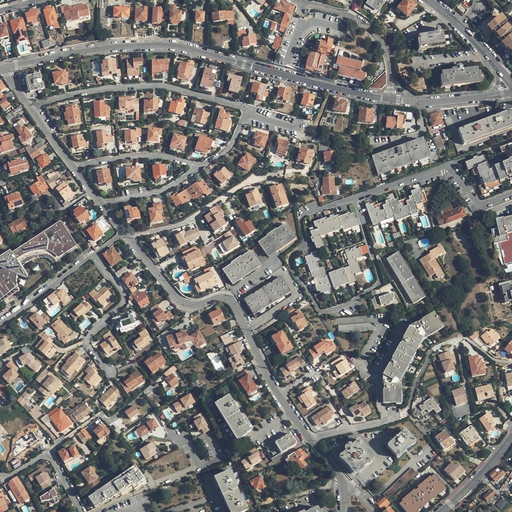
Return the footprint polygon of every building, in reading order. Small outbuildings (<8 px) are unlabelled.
[(109,0),(100,0),(100,8),(102,8),(101,16),(109,16),(109,0)] [(368,0),(364,7),(374,14),(383,0),(368,0)] [(411,0),(405,0),(399,8),(408,16),(417,6),(411,0)] [(281,26),(287,28),(289,23),(291,16),(293,12),(292,12),(294,6),(281,2),(280,5),(276,3),(274,9),(285,13),(281,26)] [(68,5),(61,7),(62,13),(64,13),(66,22),(71,21),(70,18),(78,17),(79,17),(89,15),(87,4),(69,8),(68,5)] [(170,6),(169,20),(171,20),(170,23),(172,25),(176,25),(179,23),(179,21),(180,21),(181,12),(175,12),(175,6),(170,6)] [(48,26),(53,24),(52,20),(57,19),(56,18),(58,18),(57,14),(55,14),(53,7),(50,8),(51,8),(47,9),(44,11),(48,26)] [(119,9),(114,9),(113,17),(117,17),(117,18),(125,19),(125,18),(128,18),(129,8),(119,7),(119,9)] [(162,18),(165,18),(165,11),(161,11),(161,8),(157,7),(157,9),(153,9),(152,24),(157,25),(157,23),(162,23),(162,18)] [(147,8),(141,8),(141,9),(135,9),(135,21),(146,21),(147,8)] [(41,15),(39,9),(29,12),(29,13),(26,14),(28,23),(32,22),(32,24),(37,23),(35,16),(41,15)] [(234,20),(233,11),(212,14),(213,22),(226,21),(234,20)] [(196,14),(194,13),(194,19),(196,19),(196,21),(204,22),(205,13),(197,13),(196,14)] [(484,28),(489,33),(491,31),(494,35),(492,37),(496,41),(500,39),(509,31),(497,17),(484,28)] [(22,19),(11,22),(14,33),(14,34),(15,33),(18,42),(27,40),(25,31),(25,30),(22,19)] [(287,28),(282,39),(279,48),(283,49),(292,24),(289,23),(287,28)] [(1,29),(0,28),(0,37),(1,42),(9,39),(5,24),(0,25),(1,29)] [(420,48),(442,45),(440,30),(439,29),(439,28),(438,28),(436,28),(435,28),(434,29),(433,30),(434,33),(418,36),(420,48)] [(511,35),(509,31),(500,39),(502,41),(499,44),(504,50),(505,48),(508,52),(506,53),(511,58),(511,57),(511,35)] [(242,41),(242,47),(249,46),(249,45),(256,44),(254,34),(247,36),(242,37),(243,41),(242,41)] [(272,48),(278,51),(279,48),(282,39),(276,37),(272,48)] [(44,49),(50,47),(48,41),(48,40),(42,41),(44,49)] [(324,75),(328,76),(329,72),(325,71),(326,67),(323,66),(325,57),(327,57),(327,56),(328,56),(329,54),(330,54),(331,50),(334,50),(335,47),(331,46),(332,42),(325,40),(324,43),(319,42),(318,46),(312,45),(305,70),(320,75),(324,76),(324,75)] [(335,66),(333,66),(332,68),(338,70),(337,75),(363,82),(365,74),(358,73),(359,71),(360,71),(362,63),(338,57),(336,63),(335,66)] [(133,75),(139,75),(138,66),(142,66),(141,59),(126,61),(127,77),(133,77),(133,75)] [(115,60),(102,62),(102,65),(101,65),(102,73),(111,72),(111,74),(111,75),(117,74),(116,70),(115,60)] [(167,61),(152,61),(152,72),(160,72),(160,70),(167,70),(167,61)] [(177,77),(188,79),(189,76),(191,76),(193,65),(180,62),(178,71),(179,71),(177,77)] [(478,69),(467,70),(467,73),(464,73),(464,70),(463,68),(463,67),(462,66),(461,66),(460,66),(458,66),(457,67),(457,69),(457,71),(442,73),(444,86),(480,82),(478,69)] [(201,84),(206,86),(206,84),(212,86),(215,75),(211,74),(212,70),(205,68),(201,84)] [(67,83),(65,71),(52,74),(55,84),(58,83),(59,85),(67,83)] [(30,93),(43,90),(39,74),(26,77),(30,93)] [(386,85),(386,74),(370,88),(380,90),(386,85)] [(227,81),(229,82),(231,82),(230,85),(229,89),(238,91),(241,79),(229,75),(227,81)] [(251,92),(254,94),(258,94),(257,96),(256,100),(264,102),(267,92),(264,91),(265,86),(253,83),(251,92)] [(287,101),(290,90),(279,88),(276,99),(287,101)] [(15,95),(12,91),(3,96),(0,98),(0,105),(4,111),(11,106),(10,105),(9,105),(6,101),(5,99),(6,98),(8,100),(15,95)] [(301,105),(312,108),(314,97),(303,94),(301,105)] [(126,100),(118,100),(119,110),(127,110),(133,110),(136,110),(136,112),(139,112),(139,104),(135,105),(134,100),(131,100),(131,97),(126,98),(126,100)] [(333,110),(345,113),(347,107),(345,107),(346,102),(344,101),(344,100),(340,99),(336,98),(334,107),(332,106),(332,110),(333,110)] [(149,99),(149,101),(144,101),(144,110),(158,111),(158,100),(149,99)] [(179,100),(178,102),(178,104),(176,103),(171,102),(168,112),(181,116),(185,101),(179,100)] [(93,103),(94,118),(98,118),(99,121),(110,120),(109,105),(102,106),(102,103),(99,103),(99,102),(93,103)] [(5,116),(8,121),(25,109),(22,104),(5,116)] [(66,113),(67,121),(68,126),(81,124),(78,106),(73,107),(65,109),(66,113)] [(202,112),(202,110),(195,108),(191,121),(205,125),(208,113),(204,112),(202,112)] [(225,131),(228,120),(230,115),(223,114),(224,110),(220,109),(215,128),(225,131)] [(373,112),(368,112),(366,111),(366,109),(360,109),(358,121),(371,123),(373,112)] [(511,126),(511,111),(511,110),(458,130),(463,145),(511,126)] [(440,118),(439,113),(430,115),(431,119),(431,122),(432,126),(442,124),(440,118)] [(402,117),(397,116),(397,119),(394,119),(387,118),(386,128),(401,130),(402,117)] [(22,129),(20,126),(18,124),(14,127),(21,135),(18,137),(22,144),(25,142),(24,142),(32,137),(25,127),(22,129)] [(136,136),(141,136),(141,129),(136,129),(136,131),(124,131),(125,142),(129,142),(131,142),(131,143),(136,143),(136,136)] [(161,130),(148,130),(147,142),(157,142),(157,136),(161,136),(161,130)] [(103,149),(103,147),(102,144),(104,144),(112,143),(110,135),(107,136),(106,131),(96,132),(97,143),(97,149),(103,149)] [(263,148),(267,136),(256,132),(254,139),(256,139),(254,145),(263,148)] [(13,134),(3,137),(2,133),(0,133),(0,147),(2,152),(14,149),(11,140),(14,139),(13,134)] [(72,148),(76,148),(78,147),(79,149),(87,147),(86,140),(85,140),(82,140),(81,135),(71,137),(72,148)] [(186,139),(173,135),(169,148),(176,150),(177,149),(182,151),(186,139)] [(213,140),(200,136),(196,149),(207,153),(208,148),(211,149),(213,140)] [(440,136),(433,139),(439,153),(446,151),(440,136)] [(278,140),(277,144),(278,144),(277,150),(276,153),(285,156),(289,143),(278,140)] [(426,156),(420,141),(374,157),(379,172),(426,156)] [(488,173),(487,171),(482,156),(467,162),(470,169),(473,168),(476,175),(480,174),(484,185),(480,186),(483,193),(494,189),(493,186),(500,183),(499,179),(506,177),(507,180),(511,178),(511,143),(499,148),(501,153),(505,152),(509,163),(494,168),(495,170),(488,173)] [(30,145),(25,148),(28,153),(29,156),(37,150),(35,147),(33,149),(30,145)] [(35,157),(41,153),(40,151),(38,149),(37,150),(29,156),(32,159),(35,157)] [(298,162),(300,163),(301,160),(303,161),(303,164),(304,164),(304,165),(309,166),(313,153),(300,149),(297,160),(299,161),(298,162)] [(337,163),(336,154),(333,155),(332,152),(323,153),(324,162),(329,162),(331,162),(332,163),(337,163)] [(44,154),(37,159),(40,163),(38,164),(39,167),(41,166),(42,168),(50,163),(44,154)] [(246,155),(244,158),(243,160),(241,159),(238,165),(248,172),(255,160),(246,155)] [(7,163),(7,164),(9,169),(10,174),(29,169),(26,161),(22,162),(21,159),(7,163)] [(159,177),(166,176),(165,165),(152,167),(153,178),(153,179),(155,180),(156,180),(157,180),(159,179),(159,177)] [(132,178),(132,180),(139,180),(138,168),(126,169),(126,179),(130,179),(132,178)] [(220,170),(219,170),(213,176),(222,185),(231,176),(224,168),(220,171),(220,170)] [(98,184),(105,183),(111,182),(111,178),(110,178),(108,170),(96,172),(98,184)] [(57,173),(46,181),(48,185),(52,183),(60,177),(57,173)] [(45,182),(46,181),(42,175),(38,177),(40,180),(29,187),(34,195),(37,193),(40,191),(41,193),(48,188),(45,182)] [(323,178),(324,185),(324,191),(322,191),(322,195),(336,194),(335,186),(335,177),(323,178)] [(196,183),(186,190),(192,198),(193,200),(203,194),(204,195),(205,194),(206,196),(211,193),(203,181),(200,183),(197,185),(196,183)] [(65,201),(68,198),(67,196),(71,192),(64,182),(61,184),(60,182),(58,183),(59,186),(56,188),(65,201)] [(275,187),(275,186),(269,189),(276,208),(288,204),(281,185),(275,187)] [(462,188),(458,192),(463,198),(466,194),(462,188)] [(377,213),(374,206),(373,204),(366,207),(372,223),(385,218),(386,218),(393,216),(394,215),(395,219),(408,214),(410,213),(417,211),(416,206),(427,202),(424,192),(421,192),(420,189),(411,192),(412,196),(408,197),(409,200),(406,202),(407,206),(404,207),(400,208),(398,202),(397,199),(389,202),(389,200),(385,202),(386,205),(382,206),(384,210),(380,211),(377,213)] [(181,205),(192,198),(186,190),(178,195),(176,196),(175,195),(170,198),(176,207),(180,204),(181,205)] [(262,203),(257,190),(249,193),(249,194),(245,196),(249,207),(262,203)] [(14,194),(6,197),(9,204),(7,205),(8,210),(23,204),(19,193),(14,195),(14,194)] [(439,226),(446,224),(464,217),(462,210),(459,211),(458,208),(453,210),(450,203),(439,208),(442,214),(435,216),(439,226)] [(160,204),(153,205),(153,207),(154,209),(148,210),(151,223),(162,221),(159,208),(161,208),(160,204)] [(223,212),(218,205),(209,211),(210,213),(204,217),(214,233),(226,225),(219,215),(223,212)] [(130,210),(129,208),(129,207),(123,208),(127,222),(132,221),(131,220),(140,218),(138,208),(132,209),(130,210)] [(89,216),(82,208),(73,215),(73,216),(76,221),(77,221),(79,223),(89,216)] [(342,229),(350,226),(357,223),(353,213),(338,219),(337,216),(315,223),(318,231),(311,233),(315,247),(323,244),(319,235),(341,227),(342,229)] [(13,233),(17,231),(23,228),(26,226),(21,217),(8,225),(13,233)] [(490,230),(493,244),(500,243),(505,263),(511,261),(511,218),(495,223),(497,229),(490,230)] [(255,230),(249,221),(245,223),(245,222),(243,224),(240,220),(236,223),(245,237),(255,230)] [(0,298),(1,299),(2,301),(17,290),(16,289),(16,286),(15,282),(16,278),(16,276),(17,274),(25,277),(26,277),(27,276),(26,275),(18,262),(26,257),(29,256),(32,255),(35,254),(39,254),(44,254),(47,254),(50,256),(55,261),(76,247),(59,221),(11,252),(10,250),(0,255),(0,267),(3,269),(0,271),(0,298)] [(94,241),(98,238),(97,237),(101,233),(95,225),(94,226),(92,223),(89,225),(82,232),(85,237),(89,234),(94,241)] [(267,236),(268,237),(259,243),(267,256),(271,253),(271,254),(291,240),(291,239),(295,237),(286,225),(277,231),(276,230),(267,236)] [(189,242),(185,234),(184,231),(175,236),(180,246),(189,242)] [(191,231),(185,234),(189,242),(195,238),(191,231)] [(236,236),(233,231),(224,236),(227,241),(236,236)] [(155,249),(159,258),(168,253),(161,240),(151,245),(154,250),(155,249)] [(494,246),(505,273),(511,271),(511,261),(505,263),(500,243),(493,244),(494,246)] [(359,247),(359,248),(362,255),(367,253),(365,245),(359,247)] [(444,253),(440,246),(429,252),(430,254),(420,260),(430,277),(435,274),(434,272),(440,269),(434,259),(444,253)] [(362,255),(359,248),(355,249),(355,247),(351,248),(352,251),(349,252),(348,249),(345,251),(351,267),(329,275),(333,286),(348,281),(348,283),(356,281),(353,273),(361,271),(356,257),(362,255)] [(122,259),(114,248),(104,254),(112,266),(122,259)] [(192,253),(184,257),(183,258),(189,270),(195,267),(196,269),(205,264),(199,250),(192,253)] [(256,267),(259,265),(250,252),(241,258),(241,257),(231,264),(232,265),(223,271),(232,283),(235,281),(236,282),(256,268),(256,267)] [(320,285),(317,286),(320,293),(331,290),(330,287),(326,276),(323,267),(319,268),(316,261),(320,260),(317,252),(306,257),(309,264),(314,279),(318,278),(320,285)] [(426,297),(399,252),(388,258),(415,303),(426,297)] [(125,267),(115,274),(117,277),(127,270),(125,267)] [(443,275),(440,269),(434,272),(435,274),(438,279),(443,275)] [(129,273),(127,270),(117,277),(120,281),(122,279),(129,289),(137,283),(130,273),(129,273)] [(212,272),(206,274),(194,280),(197,286),(198,285),(201,291),(215,285),(213,281),(216,280),(212,272)] [(244,300),(253,313),(258,310),(289,291),(281,278),(244,300)] [(511,285),(511,281),(501,284),(503,295),(505,295),(507,302),(511,301),(511,285)] [(99,304),(104,299),(110,294),(103,287),(96,293),(93,290),(88,295),(93,300),(94,299),(96,301),(99,304)] [(56,291),(43,301),(46,305),(50,302),(53,306),(60,301),(63,305),(70,300),(62,290),(57,293),(56,291)] [(137,290),(131,294),(134,298),(141,309),(149,303),(147,300),(145,297),(147,296),(143,292),(140,294),(137,290)] [(393,301),(390,294),(375,299),(377,305),(380,304),(381,305),(393,301)] [(79,304),(71,311),(76,317),(79,314),(85,310),(86,311),(89,308),(84,302),(81,305),(79,304)] [(156,304),(150,308),(153,314),(152,315),(154,318),(151,320),(154,324),(158,321),(160,324),(167,319),(168,321),(172,317),(168,312),(162,316),(160,314),(162,313),(156,304)] [(220,314),(222,313),(219,309),(208,315),(213,325),(223,320),(222,317),(220,314)] [(290,319),(293,324),(294,323),(297,328),(301,326),(305,323),(298,310),(290,315),(292,318),(290,319)] [(121,327),(122,330),(128,328),(136,326),(134,316),(136,316),(135,312),(128,314),(129,318),(117,322),(118,328),(121,327)] [(29,314),(24,319),(27,323),(30,320),(38,329),(45,323),(40,318),(36,313),(31,317),(29,314)] [(44,314),(40,318),(45,323),(49,319),(44,314)] [(441,328),(433,314),(409,329),(383,376),(384,404),(399,403),(399,399),(398,399),(398,391),(399,391),(399,380),(397,379),(399,376),(400,376),(404,370),(403,370),(407,363),(408,363),(412,356),(411,355),(414,348),(415,349),(419,343),(418,342),(420,339),(421,339),(430,333),(437,329),(437,330),(441,328)] [(30,320),(27,323),(35,332),(38,329),(30,320)] [(72,332),(68,329),(60,321),(57,324),(68,334),(69,335),(72,332)] [(376,327),(370,323),(339,325),(339,333),(374,330),(376,327)] [(68,334),(57,324),(53,329),(57,332),(65,339),(62,342),(65,346),(71,340),(67,337),(69,335),(68,334)] [(151,339),(147,333),(144,329),(138,333),(141,337),(131,344),(134,349),(136,347),(138,349),(141,346),(148,342),(151,339)] [(490,346),(498,340),(493,334),(494,333),(491,330),(489,331),(488,330),(486,332),(487,332),(481,336),(485,341),(486,341),(487,343),(490,346)] [(106,352),(113,347),(118,343),(109,331),(103,335),(107,339),(100,344),(106,352)] [(199,331),(189,337),(195,347),(198,345),(199,346),(205,343),(199,331)] [(55,335),(62,342),(65,339),(57,332),(55,335)] [(177,333),(166,337),(169,346),(173,345),(173,347),(183,343),(187,349),(193,346),(185,333),(185,332),(183,332),(181,332),(180,333),(178,334),(177,333)] [(281,355),(292,348),(289,342),(288,343),(282,332),(271,337),(281,355)] [(468,337),(473,340),(479,335),(476,332),(468,337)] [(33,346),(44,356),(52,347),(49,344),(47,343),(49,340),(51,342),(52,341),(42,333),(39,336),(40,338),(33,346)] [(220,337),(224,345),(229,343),(232,341),(229,333),(220,337)] [(241,353),(239,349),(238,347),(241,346),(237,339),(236,339),(232,341),(229,343),(230,344),(226,346),(227,348),(226,349),(227,350),(228,352),(229,351),(232,357),(229,359),(227,360),(232,370),(243,365),(237,355),(241,353)] [(323,351),(324,352),(329,349),(330,350),(334,348),(330,342),(326,344),(324,341),(308,351),(313,359),(318,356),(317,354),(323,351)] [(54,349),(52,347),(44,356),(47,358),(54,349)] [(450,352),(439,356),(446,374),(455,370),(452,363),(451,361),(453,360),(450,352)] [(69,360),(68,363),(62,369),(69,376),(74,370),(80,364),(81,366),(84,362),(79,357),(80,356),(76,353),(69,360)] [(150,360),(149,358),(144,362),(152,373),(157,369),(167,362),(160,353),(153,358),(150,360)] [(26,364),(35,371),(41,364),(27,354),(18,358),(22,366),(26,364)] [(350,359),(357,371),(363,380),(370,376),(365,366),(357,355),(350,359)] [(477,361),(478,361),(477,356),(468,358),(472,376),(485,374),(483,364),(481,364),(477,365),(477,361)] [(285,377),(291,373),(290,372),(293,369),(293,370),(304,363),(300,357),(280,370),(285,377)] [(337,370),(335,371),(333,372),(336,377),(349,369),(341,357),(330,364),(333,368),(335,367),(337,370)] [(11,360),(5,365),(9,369),(2,376),(9,384),(19,375),(16,371),(19,369),(11,360)] [(49,371),(52,374),(55,370),(50,365),(48,365),(43,370),(47,374),(49,371)] [(173,365),(163,374),(166,377),(164,379),(172,388),(179,382),(172,373),(177,370),(173,365)] [(93,384),(98,378),(90,370),(91,368),(89,366),(84,372),(87,374),(82,380),(87,384),(88,383),(92,386),(93,384)] [(98,378),(99,378),(96,375),(94,373),(95,372),(91,368),(90,370),(98,378)] [(138,370),(130,376),(131,377),(128,380),(124,382),(123,381),(122,381),(129,392),(138,385),(137,384),(143,379),(138,370)] [(179,382),(183,378),(177,370),(172,373),(179,382)] [(243,388),(249,398),(250,399),(258,393),(245,371),(231,380),(238,391),(243,388)] [(50,377),(47,374),(44,377),(40,374),(38,376),(38,377),(35,379),(39,382),(41,381),(43,383),(42,385),(38,389),(45,395),(49,391),(50,392),(54,387),(56,389),(60,385),(58,383),(60,381),(52,374),(50,377)] [(189,385),(183,378),(179,382),(185,389),(189,385)] [(127,393),(129,392),(122,381),(119,383),(127,393)] [(340,392),(341,391),(343,390),(347,397),(358,389),(354,382),(349,384),(349,386),(348,387),(346,384),(338,389),(340,392)] [(109,388),(117,396),(120,393),(113,385),(109,388)] [(482,400),(485,400),(485,399),(494,397),(490,385),(474,389),(479,405),(484,404),(482,400)] [(300,397),(303,402),(308,409),(316,403),(310,395),(314,392),(310,387),(302,392),(303,395),(300,397)] [(98,399),(100,401),(105,407),(117,396),(111,390),(109,388),(109,389),(98,399)] [(238,391),(244,401),(249,398),(243,388),(238,391)] [(456,402),(457,405),(463,403),(462,400),(465,399),(464,397),(465,397),(463,388),(451,392),(454,403),(456,402)] [(25,391),(20,396),(23,399),(23,398),(24,398),(25,398),(26,399),(26,400),(30,395),(25,391)] [(180,400),(185,408),(195,402),(190,394),(180,400)] [(228,395),(215,403),(238,440),(246,435),(245,434),(250,431),(246,424),(245,425),(238,412),(228,395)] [(17,400),(22,406),(26,402),(25,401),(24,401),(23,401),(22,400),(23,399),(20,396),(17,400)] [(433,409),(436,413),(437,413),(440,410),(431,398),(419,406),(423,411),(426,409),(428,412),(433,409)] [(177,412),(185,408),(180,400),(172,405),(177,412)] [(26,402),(22,406),(27,411),(31,407),(26,402)] [(362,414),(369,410),(365,402),(358,406),(357,404),(348,409),(353,417),(361,412),(362,414)] [(80,408),(78,405),(70,411),(77,420),(81,417),(82,418),(90,413),(84,405),(80,408)] [(133,406),(124,413),(129,420),(138,414),(133,406)] [(57,407),(47,415),(49,418),(59,411),(57,407)] [(327,422),(332,418),(325,409),(311,418),(316,427),(322,423),(323,425),(327,423),(327,422)] [(418,420),(423,417),(420,413),(418,411),(418,410),(416,410),(415,409),(413,410),(413,411),(412,412),(412,415),(413,416),(414,417),(416,417),(418,420)] [(60,410),(49,417),(55,425),(57,424),(58,426),(56,427),(59,433),(71,425),(60,410)] [(203,416),(201,413),(193,417),(195,420),(194,421),(199,430),(201,428),(204,433),(210,429),(208,425),(207,425),(202,417),(203,416)] [(494,428),(492,425),(491,424),(493,422),(487,414),(479,419),(488,432),(494,428)] [(47,415),(40,419),(45,424),(51,420),(49,417),(49,418),(47,415)] [(151,431),(158,427),(153,419),(146,423),(151,431)] [(417,421),(414,424),(421,431),(424,434),(427,432),(417,421)] [(140,437),(151,431),(146,423),(143,425),(136,430),(140,437)] [(108,433),(101,425),(94,432),(99,439),(96,442),(100,446),(108,440),(105,436),(108,433)] [(478,439),(470,426),(458,433),(467,447),(478,439)] [(410,445),(413,442),(403,431),(400,434),(401,435),(398,437),(396,435),(392,439),(394,441),(391,443),(387,445),(397,456),(400,453),(409,444),(410,445)] [(435,438),(443,450),(449,446),(451,448),(454,445),(444,431),(435,438)] [(14,454),(38,441),(33,432),(14,442),(17,448),(12,451),(14,454)] [(293,439),(289,434),(275,442),(282,452),(294,444),(291,440),(293,439)] [(368,460),(372,457),(358,441),(352,447),(350,444),(344,449),(347,452),(340,457),(354,472),(358,469),(360,470),(369,462),(368,460)] [(154,450),(157,448),(154,442),(141,449),(147,459),(156,454),(154,450)] [(257,451),(255,447),(248,452),(250,456),(241,462),(245,469),(251,465),(252,466),(258,462),(258,459),(261,457),(258,451),(257,451)] [(65,465),(73,460),(72,458),(77,456),(73,448),(68,450),(67,448),(58,452),(65,465)] [(293,460),(298,466),(301,468),(301,469),(305,465),(302,460),(306,457),(305,456),(307,455),(304,452),(303,453),(299,449),(287,457),(288,458),(285,460),(288,465),(293,460)] [(281,454),(271,460),(274,464),(284,459),(281,454)] [(444,469),(451,477),(454,474),(457,477),(464,471),(457,463),(454,465),(451,462),(444,469)] [(93,465),(90,467),(97,477),(101,475),(93,465)] [(119,492),(120,495),(132,487),(134,490),(145,482),(134,466),(88,497),(94,507),(101,503),(108,499),(108,500),(119,492)] [(90,467),(81,473),(88,484),(87,485),(90,489),(98,483),(96,479),(97,477),(90,467)] [(385,497),(388,501),(416,474),(417,473),(411,468),(383,495),(385,497)] [(47,479),(43,474),(40,469),(27,477),(30,481),(34,479),(38,485),(40,484),(43,488),(50,484),(47,479)] [(497,474),(494,471),(489,475),(495,482),(501,476),(502,477),(506,474),(502,470),(499,473),(499,472),(497,474)] [(228,471),(215,477),(230,511),(242,511),(246,510),(228,471)] [(265,478),(262,472),(258,474),(259,477),(249,482),(251,486),(253,486),(255,490),(259,488),(260,489),(265,487),(261,480),(265,478)] [(414,511),(445,487),(434,474),(399,504),(405,511),(414,511)] [(16,476),(9,481),(10,483),(8,484),(11,490),(13,488),(18,496),(16,497),(20,505),(24,502),(26,503),(29,501),(28,500),(29,499),(16,476)] [(52,489),(40,496),(43,501),(50,500),(51,501),(53,500),(54,503),(57,502),(55,495),(52,489)] [(487,501),(495,493),(491,489),(483,496),(487,501)] [(55,510),(71,501),(69,497),(62,501),(62,503),(53,507),(55,510)] [(382,509),(389,502),(388,501),(385,497),(377,504),(382,509)] [(501,510),(507,502),(502,497),(500,499),(495,505),(501,510)] [(471,503),(477,506),(481,502),(476,498),(471,503)]
